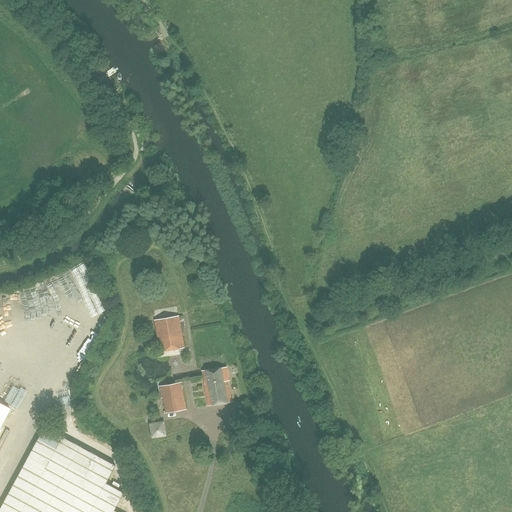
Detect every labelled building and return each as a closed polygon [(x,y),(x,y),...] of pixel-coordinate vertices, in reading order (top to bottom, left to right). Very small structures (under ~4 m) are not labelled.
[(178,316),(154,320),(159,351),(183,346),(178,316)] [(227,380),(228,380),(225,366),(201,371),(207,406),(230,402),(227,380)] [(185,409),(181,382),(159,386),(163,413),(185,409)] [(0,424),(9,407),(0,402),(0,424)] [(151,419),(151,433),(166,433),(165,418),(151,419)] [(0,511),(116,511),(114,510),(123,493),(106,483),(115,465),(45,427),(0,509),(0,511)]
